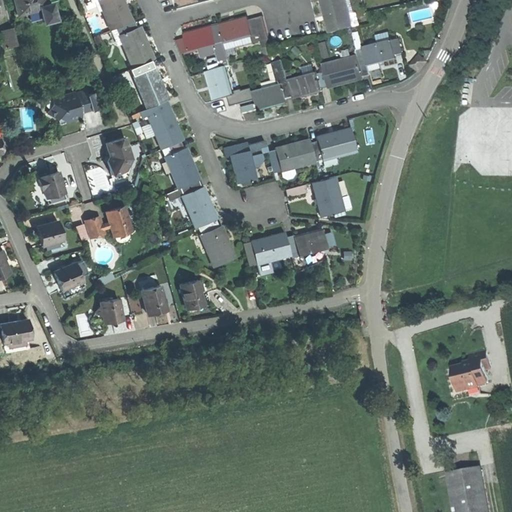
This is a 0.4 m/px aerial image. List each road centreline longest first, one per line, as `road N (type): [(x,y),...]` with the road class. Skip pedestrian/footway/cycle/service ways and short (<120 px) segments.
road 1 (residential): [(372,295),(81,348),(61,345),(39,295)]
road 2 (residential): [(201,119),(256,131),(376,99),(415,106)]
road 3 (tertiary): [(415,106),(387,190),(372,295)]
road 4 (tertiary): [(379,341),(407,511)]
road 5 (residential): [(0,181),(15,158),(124,121)]
road 6 (residential): [(201,119),(222,191),(245,209),(269,209)]
